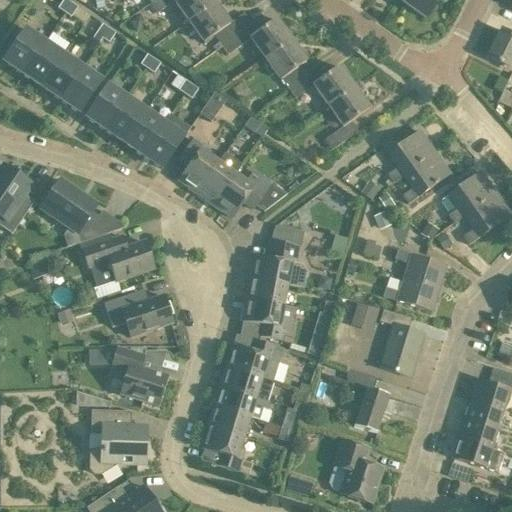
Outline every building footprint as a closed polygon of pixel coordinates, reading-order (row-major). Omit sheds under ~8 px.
[(63,14),(70,4),(64,0),(63,0),(57,10),(63,14)] [(189,21),(215,3),(212,0),(154,0),(149,3),(157,14),(175,2),(189,21)] [(437,0),(400,0),(425,18),(437,0)] [(215,3),(189,21),(204,42),(212,36),(218,44),(219,46),(235,35),(236,33),(215,3)] [(77,8),(70,4),(63,14),(70,19),(77,8)] [(139,17),(130,23),(136,32),(141,29),(142,22),(139,17)] [(251,39),(265,59),(291,40),(277,20),(251,39)] [(108,30),(102,26),(95,36),(101,40),(108,30)] [(22,75),(44,43),(24,30),(22,33),(22,32),(18,38),(18,39),(3,62),(6,64),(5,65),(11,69),(12,68),(22,75)] [(115,35),(108,30),(101,40),(108,45),(115,35)] [(511,34),(504,30),(491,58),(511,67),(511,34)] [(242,45),(235,35),(219,46),(218,44),(212,48),(215,52),(221,48),(227,56),(242,45)] [(291,40),(265,59),(287,90),(300,80),(293,72),(306,61),(291,40)] [(41,88),(63,56),(44,43),(22,75),(41,88)] [(60,101),(81,69),(63,56),(41,88),(60,101)] [(153,60),(146,56),(139,66),(146,70),(153,60)] [(159,65),(153,60),(146,70),(152,75),(159,65)] [(328,106),(354,88),(339,67),(314,86),(328,106)] [(79,114),(101,82),(81,69),(60,101),(70,108),(76,112),(79,114)] [(287,90),(295,100),(308,91),(300,80),(287,90)] [(190,85),(184,81),(177,92),(183,96),(190,85)] [(198,90),(190,85),(183,96),(191,100),(198,90)] [(105,131),(126,99),(107,86),(85,118),(88,120),(88,121),(94,125),(94,124),(105,131)] [(354,88),(328,106),(343,127),(369,109),(354,88)] [(199,115),(211,123),(225,102),(214,94),(199,115)] [(124,144),(145,111),(126,99),(105,131),(124,144)] [(143,156),(164,124),(145,111),(124,144),(143,156)] [(162,169),(189,129),(170,116),(164,124),(143,156),(153,163),(152,164),(158,168),(159,167),(162,169)] [(260,126),(250,119),(244,127),(254,134),(260,126)] [(344,142),(337,131),(324,141),(331,151),(344,142)] [(388,153),(398,168),(386,176),(392,185),(404,176),(404,175),(435,153),(419,131),(388,153)] [(179,181),(197,194),(219,163),(218,163),(200,151),(203,147),(193,140),(180,158),(190,165),(179,181)] [(404,176),(413,188),(401,197),(407,205),(450,174),(435,153),(404,175),(404,176)] [(197,194),(214,205),(235,175),(242,166),(224,154),(218,163),(219,163),(197,194)] [(24,182),(4,168),(0,173),(0,217),(15,228),(11,235),(12,235),(34,203),(24,196),(28,190),(22,186),(24,182)] [(253,171),(246,182),(235,175),(214,205),(232,218),(244,203),(253,209),(255,207),(264,213),(286,196),(253,171)] [(449,194),(459,208),(447,217),(453,225),(465,217),(464,216),(496,194),(481,172),(449,194)] [(41,209),(88,240),(123,229),(122,224),(102,211),(97,219),(90,215),(96,207),(75,193),(77,190),(67,184),(65,186),(59,182),(41,209)] [(371,201),(378,190),(368,183),(360,194),(367,199),(371,201)] [(378,200),(386,212),(394,207),(386,194),(378,200)] [(465,217),(474,229),(462,238),(468,246),(511,215),(496,194),(464,216),(465,217)] [(373,217),(379,232),(391,227),(385,212),(373,217)] [(438,231),(427,224),(420,235),(431,242),(438,231)] [(444,234),(436,239),(443,251),(452,245),(444,234)] [(334,236),(330,251),(342,255),(347,240),(334,236)] [(116,282),(154,269),(145,243),(115,253),(111,241),(82,250),(88,268),(109,261),(116,282)] [(255,257),(251,279),(287,286),(287,287),(303,290),(306,273),(301,266),(296,265),(299,248),(270,242),(267,259),(255,257)] [(404,278),(439,289),(447,265),(411,254),(411,256),(397,251),(394,260),(408,264),(404,278)] [(35,262),(40,277),(56,272),(50,256),(35,262)] [(345,271),(353,273),(356,263),(348,261),(345,271)] [(439,289),(404,278),(399,293),(385,288),(383,297),(432,313),(439,289)] [(247,299),(283,306),(287,287),(287,286),(251,279),(247,299)] [(328,292),(330,282),(319,280),(317,290),(328,292)] [(131,338),(172,324),(163,296),(134,306),(130,295),(104,304),(112,328),(126,323),(131,338)] [(283,306),(247,299),(243,321),(262,325),(259,337),(281,341),(283,332),(291,334),(296,309),(283,307),(283,306)] [(333,315),(335,304),(325,302),(323,313),(333,315)] [(372,334),(379,311),(356,304),(349,327),(372,334)] [(57,314),(61,327),(73,323),(68,310),(57,314)] [(409,377),(422,334),(408,330),(411,319),(382,311),(378,323),(393,328),(381,369),(409,377)] [(226,368),(273,382),(283,349),(254,341),(251,352),(232,347),(226,368)] [(310,343),(307,355),(319,359),(322,347),(310,343)] [(510,361),(511,354),(511,348),(502,345),(498,358),(510,361)] [(158,406),(166,377),(140,369),(144,356),(117,348),(111,367),(128,372),(121,395),(158,406)] [(273,382),(226,368),(220,388),(267,402),(273,382)] [(347,371),(347,379),(356,382),(358,375),(347,371)] [(473,400),(506,410),(511,392),(511,389),(479,380),(473,400)] [(267,402),(220,388),(214,407),(249,418),(249,419),(259,422),(263,409),(266,410),(268,403),(267,403),(267,402)] [(377,434),(389,396),(373,391),(366,388),(365,390),(353,426),(377,434)] [(304,407),(308,395),(298,392),(295,404),(304,407)] [(77,394),(76,406),(99,407),(99,401),(77,394)] [(506,410),(473,400),(467,419),(500,430),(506,410)] [(208,427),(243,437),(249,419),(249,418),(214,407),(208,427)] [(101,435),(101,450),(93,450),(89,455),(88,471),(93,476),(100,476),(118,465),(146,466),(147,426),(131,426),(131,412),(92,411),(91,435),(101,435)] [(281,428),(291,430),(294,419),(285,416),(281,428)] [(500,430),(467,419),(460,438),(494,449),(500,430)] [(243,437),(208,427),(201,448),(220,454),(216,465),(237,472),(241,460),(237,459),(243,437)] [(291,430),(281,428),(278,439),(287,442),(291,430)] [(299,439),(304,441),(311,436),(312,432),(302,429),(299,439)] [(505,452),(494,449),(460,438),(454,459),(498,473),(505,452)] [(371,503),(382,468),(364,463),(369,449),(342,441),(334,467),(348,471),(340,494),(371,503)] [(313,482),(289,475),(285,491),(308,498),(313,482)] [(160,511),(143,487),(127,497),(120,486),(87,508),(89,511),(160,511)]
